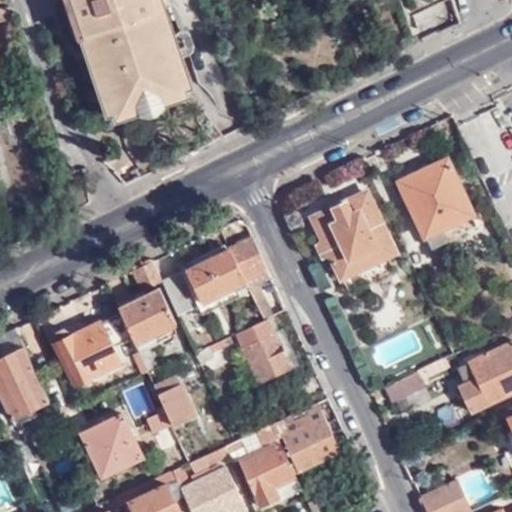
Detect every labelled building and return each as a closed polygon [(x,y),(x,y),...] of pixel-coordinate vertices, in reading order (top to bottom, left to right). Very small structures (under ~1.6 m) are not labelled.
[(78,36),(80,35),(86,33),(113,112),(115,118),(121,115),(81,0),(77,0),(78,2),(68,5),(78,36)] [(81,0),(121,115),(138,110),(141,116),(149,116),(156,113),(164,107),(163,101),(185,94),(183,87),(152,0),(81,0)] [(152,0),(183,87),(190,85),(160,0),(152,0)] [(0,19),(12,15),(8,6),(0,7),(0,19)] [(80,35),(106,114),(113,112),(86,33),(80,35)] [(446,158),(397,181),(429,249),(479,225),(446,158)] [(391,243),(368,194),(314,220),(325,243),(320,245),(327,259),(332,257),(348,290),(395,265),(386,246),(391,243)] [(5,210),(0,211),(0,221),(9,219),(5,210)] [(229,247),(245,282),(269,271),(252,236),(229,247)] [(161,278),(162,281),(177,313),(245,282),(229,247),(161,278)] [(152,260),(136,268),(144,289),(162,281),(161,278),(152,260)] [(269,271),(245,282),(249,290),(273,280),(269,271)] [(130,294),(116,300),(121,311),(131,334),(135,343),(165,328),(174,324),(158,288),(133,300),(130,294)] [(269,316),(287,309),(277,288),(253,299),(263,319),(269,316)] [(131,334),(121,311),(71,334),(66,326),(49,334),(71,382),(122,358),(114,343),(131,334)] [(292,366),(269,316),(263,319),(236,331),(260,381),(292,366)] [(15,326),(0,333),(0,354),(23,344),(15,326)] [(135,343),(147,369),(154,366),(145,346),(168,335),(165,328),(135,343)] [(225,336),(195,350),(203,368),(217,361),(211,349),(228,342),(225,336)] [(511,390),(511,341),(458,366),(463,379),(477,374),(481,382),(463,391),(472,409),(511,390)] [(23,344),(0,354),(0,390),(12,415),(48,399),(23,344)] [(455,353),(451,344),(434,351),(439,361),(455,353)] [(147,369),(128,378),(148,421),(160,416),(165,426),(171,423),(153,383),(147,369)] [(417,371),(387,386),(394,401),(425,385),(417,371)] [(174,385),(180,383),(175,373),(170,375),(174,385)] [(153,383),(171,423),(194,413),(180,383),(174,385),(170,375),(153,383)] [(297,422),(333,406),(328,397),(292,414),(297,422)] [(443,423),(459,412),(452,401),(436,412),(443,423)] [(511,406),(496,414),(505,431),(511,428),(511,406)] [(143,457),(122,413),(81,431),(101,475),(143,457)] [(299,428),(297,422),(292,414),(276,422),(283,436),(299,428)] [(323,417),(299,428),(283,436),(276,422),(271,424),(295,473),(340,453),(323,417)] [(261,506),(302,488),(295,473),(271,424),(252,433),(260,448),(248,454),(239,458),(261,506)] [(245,448),(248,454),(260,448),(252,433),(241,438),(245,448)] [(23,437),(12,441),(20,457),(30,451),(23,437)] [(223,446),(228,456),(245,448),(241,438),(236,440),(223,446)] [(181,466),(190,462),(180,442),(170,446),(180,467),(181,466)] [(195,471),(228,456),(223,446),(190,462),(195,471)] [(178,480),(192,511),(246,511),(225,468),(190,483),(181,466),(180,467),(173,470),(178,480)] [(169,483),(178,480),(173,470),(141,486),(143,489),(166,478),(169,483)] [(0,478),(0,511),(15,505),(1,477),(0,478)] [(464,511),(470,509),(456,479),(419,496),(420,498),(426,511),(464,511)] [(134,500),(129,502),(134,511),(180,511),(167,485),(134,500)] [(115,497),(120,506),(129,502),(134,500),(129,491),(115,497)] [(313,511),(330,511),(323,497),(309,503),(313,511)]
